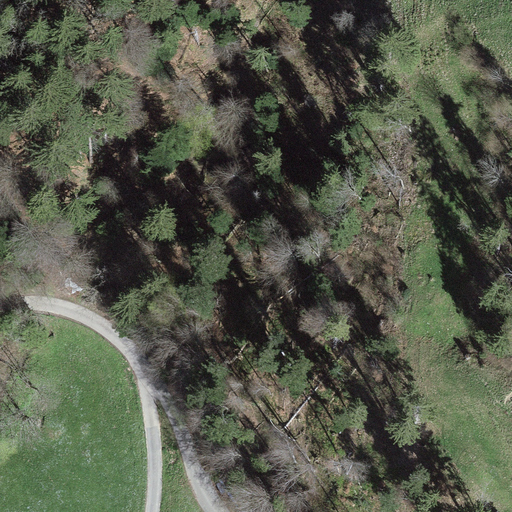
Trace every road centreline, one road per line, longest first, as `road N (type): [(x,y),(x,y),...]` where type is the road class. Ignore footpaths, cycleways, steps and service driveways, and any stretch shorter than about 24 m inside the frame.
road 1 (track): [(0,306),(45,303),(127,345),(172,406),(215,511)]
road 2 (track): [(137,355),(154,427),(152,511)]
